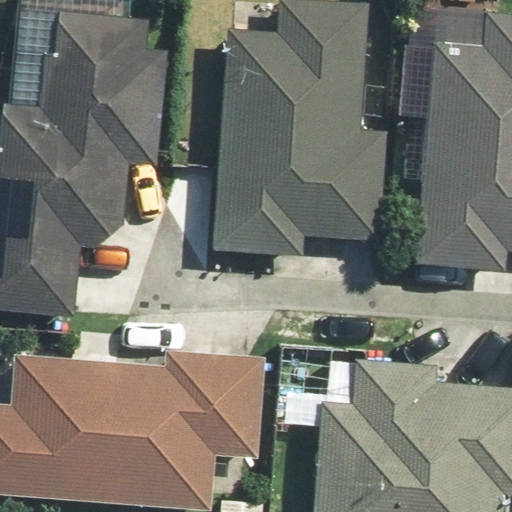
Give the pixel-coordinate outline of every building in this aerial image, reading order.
[(358,0),(221,0),(221,233),(374,234),(374,132),(358,132),(358,0)] [(0,108),(0,307),(72,310),(75,245),(117,246),(121,138),(163,139),(167,52),(141,51),(142,23),(52,19),(50,61),(41,61),(39,110),(0,108)] [(474,49),(419,47),(411,269),(500,272),(500,254),(511,254),(511,21),(475,20),(474,49)] [(0,496),(181,511),(203,511),(208,461),(252,464),(261,356),(157,347),(156,368),(11,356),(6,406),(0,405),(0,496)] [(309,401),(298,511),(499,511),(501,495),(511,496),(511,387),(430,380),(431,367),(348,359),(344,405),(309,401)] [(263,511),(264,502),(211,497),(209,511),(263,511)]
